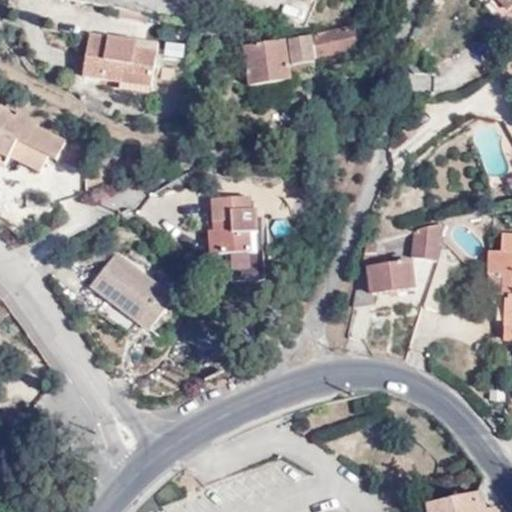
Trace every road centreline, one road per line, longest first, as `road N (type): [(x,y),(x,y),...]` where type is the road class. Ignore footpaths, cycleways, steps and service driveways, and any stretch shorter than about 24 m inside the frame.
road 1 (tertiary): [(169,449),(269,398),(367,375),(400,381),(439,403),(511,488)]
road 2 (unknown): [(19,286),(198,173)]
road 3 (residential): [(101,399),(0,265)]
